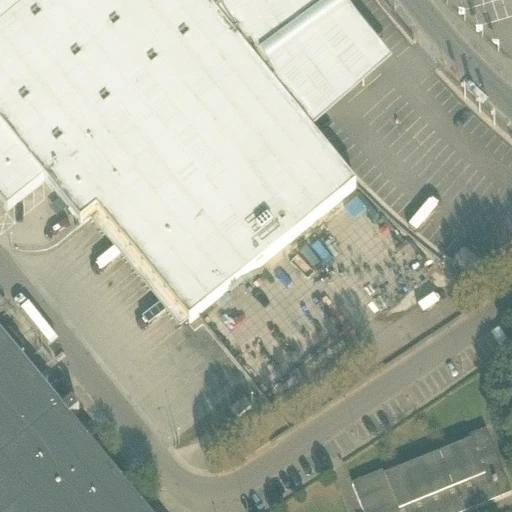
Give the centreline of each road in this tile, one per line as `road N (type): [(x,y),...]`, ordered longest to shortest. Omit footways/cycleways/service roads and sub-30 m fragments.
road 1 (unclassified): [(511,303),(235,487),(204,497),(181,489),(0,267)]
road 2 (unknown): [(511,220),(495,235),(466,234),(376,158),(339,108)]
road 3 (unknown): [(385,72),(511,184)]
road 4 (unclassified): [(511,106),(412,0)]
road 5 (unknown): [(339,108),(264,0)]
